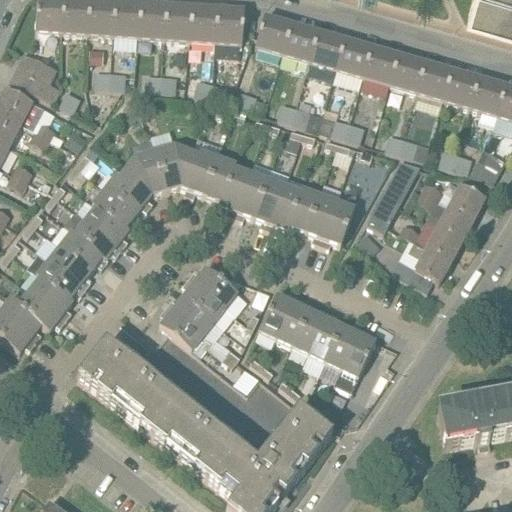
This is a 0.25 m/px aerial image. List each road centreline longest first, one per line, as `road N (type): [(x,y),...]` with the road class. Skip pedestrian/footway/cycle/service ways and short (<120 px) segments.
road 1 (residential): [(39,415),(150,257),(175,239),(195,239),(441,347)]
road 2 (residential): [(511,66),(286,0)]
road 3 (residential): [(441,347),(328,511)]
road 4 (residential): [(163,511),(39,415)]
road 5 (residential): [(511,236),(441,347)]
